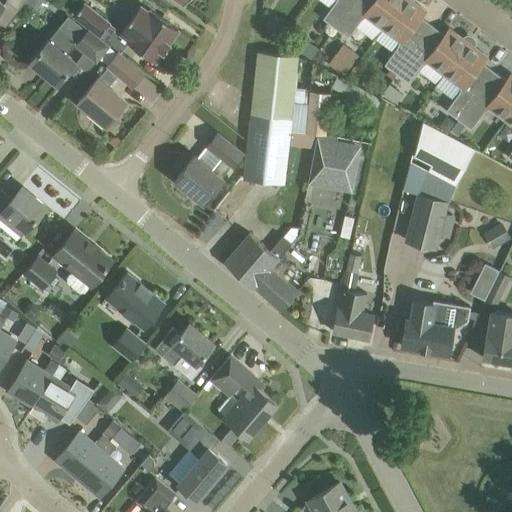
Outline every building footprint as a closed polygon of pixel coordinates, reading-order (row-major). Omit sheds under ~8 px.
[(5,0),(4,3),(0,0),(0,18),(7,24),(25,0),(5,0)] [(324,18),(336,27),(355,0),(337,0),(337,1),(324,18)] [(365,15),(382,28),(403,0),(355,0),(336,27),(347,36),(360,18),(365,15)] [(403,0),(382,28),(375,37),(394,51),(385,64),(397,73),(433,25),(421,16),(426,10),(412,0),(403,0)] [(74,16),(89,28),(99,36),(110,22),(85,2),(74,16)] [(127,41),(129,42),(156,61),(163,51),(164,52),(170,43),(169,42),(179,28),(150,8),(149,10),(141,4),(122,31),(121,33),(129,39),(127,41)] [(271,15),(264,24),(281,36),(288,27),(271,15)] [(428,61),(445,74),(468,41),(449,27),(445,33),(433,25),(397,73),(410,83),(423,65),(428,61)] [(109,44),(99,36),(89,28),(78,41),(60,26),(50,39),(48,38),(30,60),(58,83),(76,61),(68,54),(77,43),(97,59),(109,44)] [(301,35),(293,46),(311,59),(319,48),(301,35)] [(447,110),(459,119),(495,71),(483,62),(488,56),(468,41),(445,74),(462,87),(460,93),(447,110)] [(258,51),(251,114),(291,118),(295,86),(298,56),(258,51)] [(108,65),(79,100),(106,123),(126,100),(109,86),(119,73),(133,85),(142,73),(143,72),(118,52),(108,65)] [(336,53),(328,63),(344,74),(351,64),(336,53)] [(488,106),(506,120),(511,111),(511,73),(506,79),(495,71),(459,119),(465,124),(470,127),(483,110),(488,106)] [(389,83),(383,92),(396,102),(403,93),(389,83)] [(310,90),(305,131),(318,132),(326,133),(331,92),(310,90)] [(251,114),(243,177),(284,182),(289,144),(290,129),(292,118),(291,118),(251,114)] [(446,114),(440,124),(449,130),(456,121),(446,114)] [(458,119),(451,129),(458,134),(465,124),(459,119),(458,119)] [(423,121),(414,154),(431,163),(428,169),(455,184),(474,148),(423,121)] [(195,155),(176,178),(204,201),(223,177),(222,177),(232,164),(233,165),(243,152),(218,132),(198,157),(195,155)] [(315,147),(309,180),(352,188),(360,145),(336,141),(337,135),(326,133),(318,132),(317,137),(315,147)] [(0,214),(2,211),(26,230),(46,205),(22,185),(10,200),(0,191),(0,214)] [(417,193),(405,240),(436,248),(440,234),(449,236),(455,215),(445,212),(448,201),(417,193)] [(345,214),(340,235),(350,237),(354,216),(345,214)] [(502,223),(485,233),(493,246),(510,236),(502,223)] [(291,226),(283,235),(291,242),(297,235),(298,228),(291,226)] [(89,240),(75,228),(55,253),(76,271),(73,275),(73,280),(84,288),(87,288),(91,283),(92,283),(112,258),(95,244),(93,247),(87,242),(89,240)] [(250,231),(225,260),(281,309),(299,289),(288,280),(296,271),(280,257),(292,243),(291,242),(283,235),(271,249),(250,231)] [(342,331),(366,337),(374,298),(357,294),(362,270),(366,252),(346,248),(333,306),(346,310),(342,331)] [(24,272),(42,287),(56,270),(38,255),(24,272)] [(487,299),(499,305),(511,276),(511,273),(501,269),(487,299)] [(149,292),(143,287),(145,285),(127,271),(107,295),(144,326),(165,301),(150,289),(149,292)] [(434,299),(434,301),(416,299),(412,322),(406,321),(402,345),(403,345),(448,352),(448,353),(449,353),(453,327),(468,319),(471,304),(434,299)] [(27,312),(35,319),(43,309),(34,302),(27,312)] [(2,312),(15,319),(20,311),(7,303),(2,312)] [(483,357),(511,362),(511,312),(491,309),(483,357)] [(0,313),(0,365),(16,340),(0,330),(0,327),(6,318),(0,313)] [(17,335),(34,346),(44,331),(27,320),(17,335)] [(173,326),(155,348),(175,364),(191,377),(201,365),(197,362),(214,341),(190,321),(181,332),(173,326)] [(113,344),(132,359),(145,342),(127,327),(113,344)] [(50,353),(61,360),(68,350),(56,344),(50,353)] [(224,416),(248,437),(277,403),(258,386),(262,381),(230,354),(210,377),(224,389),(228,385),(241,396),(224,416)] [(21,396),(34,404),(59,363),(51,358),(44,370),(27,359),(9,389),(21,397),(21,396)] [(34,404),(31,407),(44,415),(45,412),(57,420),(60,416),(70,422),(94,388),(76,377),(71,386),(59,379),(67,367),(59,363),(34,404)] [(126,371),(118,382),(126,389),(135,378),(126,371)] [(165,394),(184,410),(184,409),(197,394),(178,378),(165,394)] [(113,385),(105,394),(112,400),(118,399),(123,393),(113,385)] [(178,483),(196,499),(227,462),(212,449),(219,439),(184,409),(184,410),(185,411),(170,429),(185,442),(184,443),(200,457),(178,483)] [(113,418),(102,431),(103,433),(110,438),(112,436),(122,425),(113,418)] [(222,438),(231,446),(240,434),(232,427),(222,438)] [(68,466),(79,475),(110,438),(103,433),(94,443),(79,431),(57,458),(68,467),(68,466)] [(110,438),(79,475),(90,484),(90,485),(101,495),(123,467),(108,455),(117,444),(110,438)] [(148,457),(141,466),(150,474),(154,469),(154,462),(148,457)] [(150,511),(171,511),(164,506),(176,491),(156,475),(136,499),(150,511)] [(308,499),(315,511),(356,511),(354,507),(350,509),(337,485),(341,483),(340,481),(308,499)]
